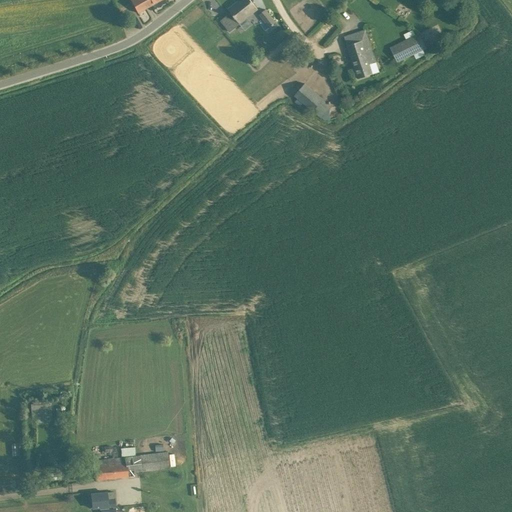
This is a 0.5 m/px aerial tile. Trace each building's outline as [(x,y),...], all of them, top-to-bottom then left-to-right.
[(130,0),(138,13),(160,0),(130,0)] [(239,0),(228,9),(232,14),(240,24),(240,23),(258,9),(250,0),(241,0),(240,1),(239,0)] [(259,14),(270,28),(276,23),(266,9),(259,14)] [(358,78),(373,74),(380,72),(377,62),(376,62),(365,30),(344,37),(358,78)] [(426,48),(419,33),(392,46),(400,61),(426,48)] [(305,83),(302,87),(294,95),(312,111),(323,99),(305,83)] [(31,403),(31,419),(36,419),(36,424),(49,424),(49,409),(50,409),(50,403),(31,403)] [(168,452),(103,459),(93,460),(95,479),(134,475),(133,472),(169,468),(168,452)] [(50,477),(51,482),(63,480),(62,472),(50,473),(50,477)] [(107,492),(101,493),(91,494),(92,508),(100,507),(100,508),(116,506),(115,506),(115,500),(115,499),(114,499),(114,492),(107,493),(107,492)]
